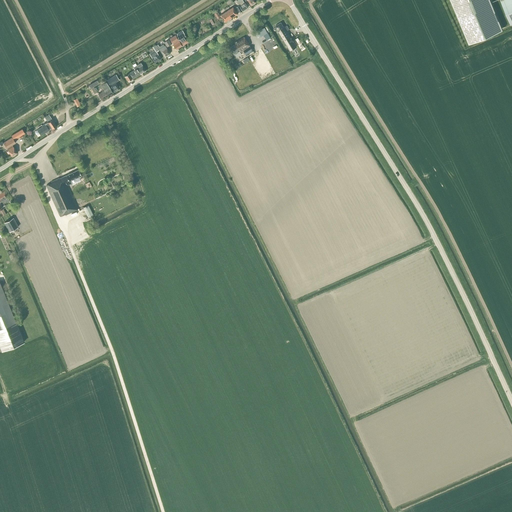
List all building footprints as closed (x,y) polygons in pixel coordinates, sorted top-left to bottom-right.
[(242,11),(247,8),(242,0),(237,0),(236,1),(239,5),(236,7),(240,12),(242,11)] [(489,0),(450,0),(468,43),(502,29),(489,0)] [(511,0),(500,0),(510,24),(511,23),(511,0)] [(230,18),(238,14),(233,7),(224,13),(221,15),(225,22),(230,18)] [(289,51),(296,47),(293,41),(291,38),(287,31),(289,30),(286,26),(284,27),(281,23),(275,26),(278,31),(277,31),(289,51)] [(267,32),(264,27),(255,32),(259,37),(263,35),(267,32)] [(177,35),(183,45),(188,42),(185,37),(186,36),(182,30),(179,32),(177,33),(178,34),(177,35)] [(182,46),(178,40),(176,35),(170,39),(176,49),(182,46)] [(235,44),(230,47),(234,54),(237,57),(241,54),(241,53),(244,51),(246,55),(253,51),(244,37),(234,43),(235,44)] [(157,48),(158,48),(156,45),(153,47),(155,50),(150,54),(155,63),(161,59),(158,55),(158,54),(157,52),(159,50),(157,48)] [(165,46),(160,49),(160,50),(164,57),(170,53),(167,49),(165,46)] [(128,81),(145,70),(141,63),(136,65),(135,64),(132,65),(134,67),(133,68),(134,70),(132,72),(124,76),(128,81)] [(115,82),(119,80),(116,75),(107,80),(114,92),(119,89),(115,82)] [(101,100),(113,93),(108,86),(106,82),(101,85),(104,90),(98,94),(101,100)] [(35,131),(35,133),(36,134),(37,134),(39,133),(41,135),(49,130),(51,128),(52,129),(56,126),(52,120),(48,122),(47,122),(42,126),(37,130),(35,131)] [(12,137),(3,143),(6,148),(7,148),(7,149),(8,150),(7,151),(8,153),(9,153),(12,156),(17,153),(12,146),(12,145),(15,143),(13,140),(16,138),(25,133),(23,130),(22,129),(11,136),(12,137)] [(46,185),(60,216),(65,214),(65,215),(77,209),(66,185),(71,183),(70,181),(81,175),(78,169),(59,179),(59,178),(50,182),(51,183),(46,185)] [(88,205),(83,208),(88,217),(93,215),(88,205)] [(13,218),(4,223),(9,232),(18,227),(13,218)] [(17,323),(0,282),(0,347),(1,351),(24,342),(17,323)]
